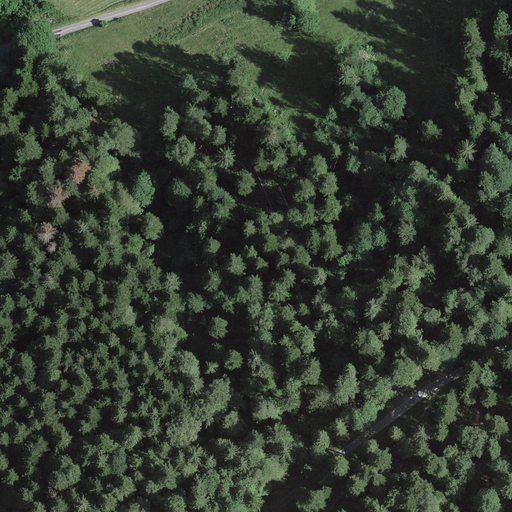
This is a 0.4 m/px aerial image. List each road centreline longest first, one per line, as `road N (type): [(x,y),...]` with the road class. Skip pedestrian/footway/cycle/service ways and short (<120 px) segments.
road 1 (unclassified): [(511,336),(269,511)]
road 2 (unclassified): [(0,53),(173,0)]
road 3 (track): [(324,511),(343,488),(406,446),(417,428),(408,404)]
